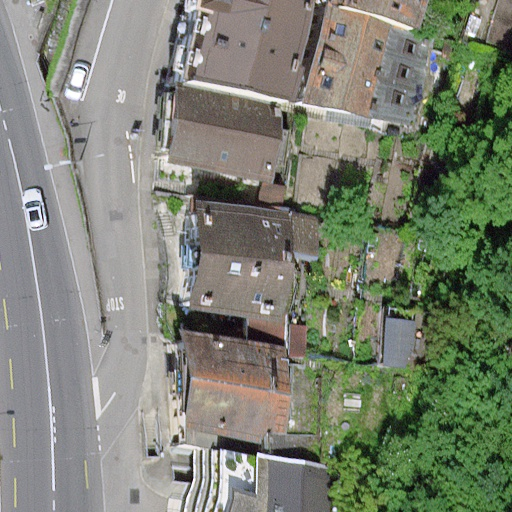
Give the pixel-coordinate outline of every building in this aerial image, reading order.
[(306,2),(299,0),(206,0),(189,71),(283,93),(306,2)] [(412,0),(335,0),(309,97),(411,125),(436,38),(405,30),(412,0)] [(280,108),(186,89),(173,153),(267,172),(280,108)] [(316,220),(197,209),(189,300),(283,308),(288,252),(313,254),(316,220)] [(276,428),(284,347),(191,338),(183,419),(276,428)] [(209,511),(318,511),(329,469),(224,445),(209,511)]
